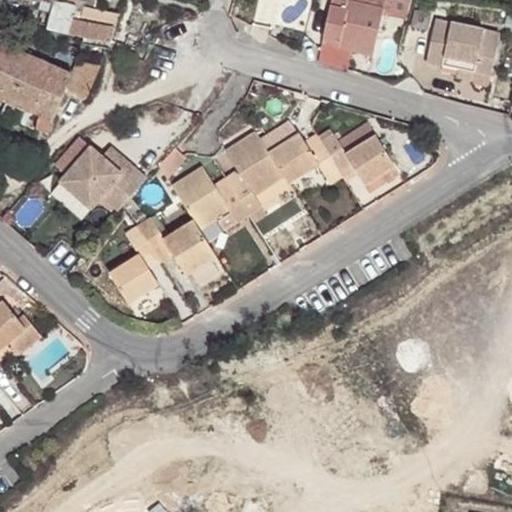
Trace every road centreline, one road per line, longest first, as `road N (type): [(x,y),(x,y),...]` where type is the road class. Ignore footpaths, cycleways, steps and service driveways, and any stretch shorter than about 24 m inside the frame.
road 1 (residential): [(133,351),(172,350),(300,275),(509,130)]
road 2 (residential): [(221,0),(222,37),(246,55),(509,130)]
road 3 (unknown): [(222,37),(200,80),(172,101),(88,126),(26,183),(0,194)]
road 4 (residential): [(0,241),(87,322),(133,351)]
road 5 (residential): [(0,448),(133,351)]
